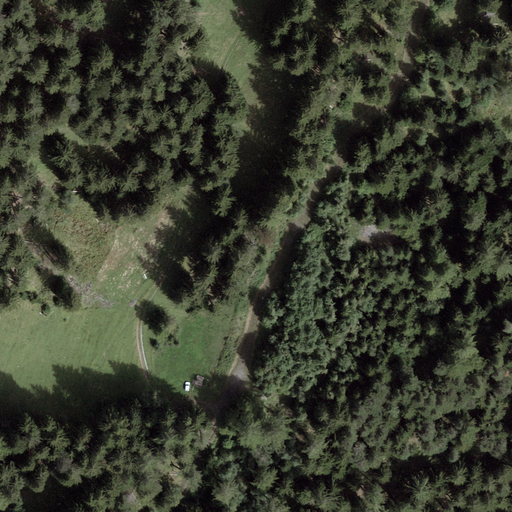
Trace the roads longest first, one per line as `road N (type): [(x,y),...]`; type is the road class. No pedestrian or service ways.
road 1 (track): [(222,411),(158,391),(148,379),(139,323),(176,252),(224,63),(257,0)]
road 2 (track): [(222,411),(358,138),(408,94),(439,0)]
road 3 (track): [(110,0),(40,115),(0,139)]
